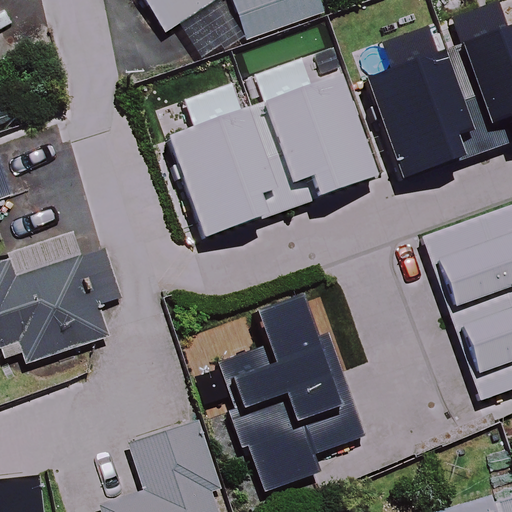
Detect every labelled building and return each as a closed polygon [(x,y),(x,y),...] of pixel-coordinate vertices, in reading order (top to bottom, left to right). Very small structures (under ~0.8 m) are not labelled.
[(214,0),(135,0),(160,36),(214,0)] [(511,0),(403,0),(176,77),(216,196),(511,96),(511,0)] [(243,45),(315,11),(309,0),(232,0),(224,4),(243,45)] [(511,164),(431,189),(481,354),(511,344),(511,164)] [(377,386),(306,221),(270,236),(293,288),(228,316),(277,429),(377,386)] [(96,243),(70,251),(63,230),(4,248),(9,262),(0,264),(0,351),(7,374),(99,346),(91,320),(88,312),(115,304),(96,243)] [(214,491),(195,428),(127,447),(142,497),(100,509),(100,511),(210,511),(205,494),(214,491)] [(34,511),(30,483),(0,487),(0,511),(34,511)] [(511,511),(511,496),(487,503),(489,511),(511,511)] [(489,511),(487,503),(455,511),(489,511)]
